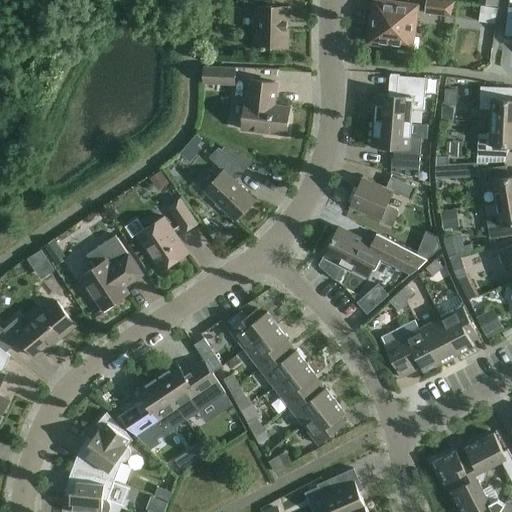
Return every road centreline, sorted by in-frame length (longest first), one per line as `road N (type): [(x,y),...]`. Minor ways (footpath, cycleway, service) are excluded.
road 1 (residential): [(17,511),(15,487),(36,421),(61,381),(263,256)]
road 2 (residential): [(263,256),(300,215),(332,150),(331,0)]
road 3 (residential): [(399,442),(349,348),(263,256)]
road 4 (residential): [(399,442),(511,379)]
